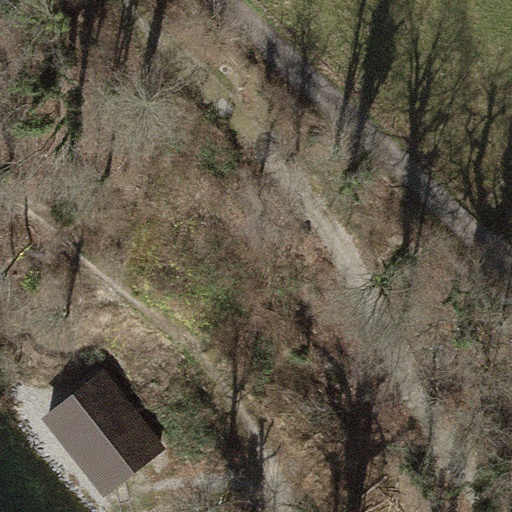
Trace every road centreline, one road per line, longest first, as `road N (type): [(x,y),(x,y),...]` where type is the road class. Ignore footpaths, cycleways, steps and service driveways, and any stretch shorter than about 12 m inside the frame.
road 1 (track): [(479,511),(463,463),(253,124),(181,66),(134,0)]
road 2 (track): [(227,0),(511,262)]
